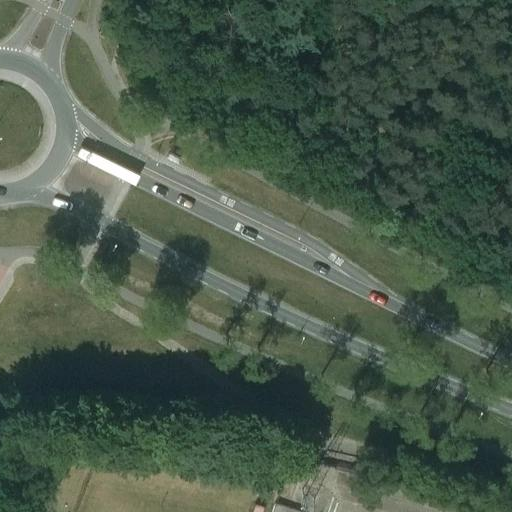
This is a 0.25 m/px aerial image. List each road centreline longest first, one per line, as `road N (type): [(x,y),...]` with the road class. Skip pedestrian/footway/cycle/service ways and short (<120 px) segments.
road 1 (primary): [(27,183),(324,332),(511,409)]
road 2 (primary): [(511,362),(63,127)]
